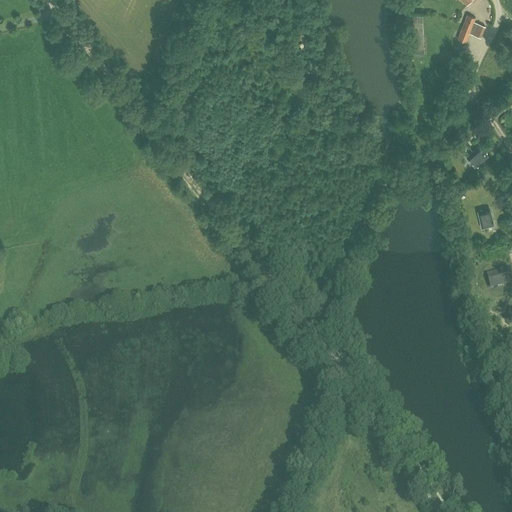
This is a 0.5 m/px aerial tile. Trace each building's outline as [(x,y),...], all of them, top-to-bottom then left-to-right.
[(267,31),(283,19),(278,13),(263,24),(267,31)] [(467,43),(469,37),(477,18),(467,14),(458,39),(467,43)] [(407,49),(424,48),(422,15),(405,16),(407,49)] [(315,73),(322,68),(316,57),(300,66),(305,74),(313,68),(315,73)] [(463,145),(471,138),(467,134),(459,140),(463,145)] [(475,167),(488,156),(480,146),(466,157),(475,167)] [(481,228),(495,225),(491,208),(477,211),(481,228)] [(465,247),(467,255),(474,253),(472,246),(465,247)] [(490,289),(496,288),(511,283),(511,278),(510,268),(487,274),(490,289)]
